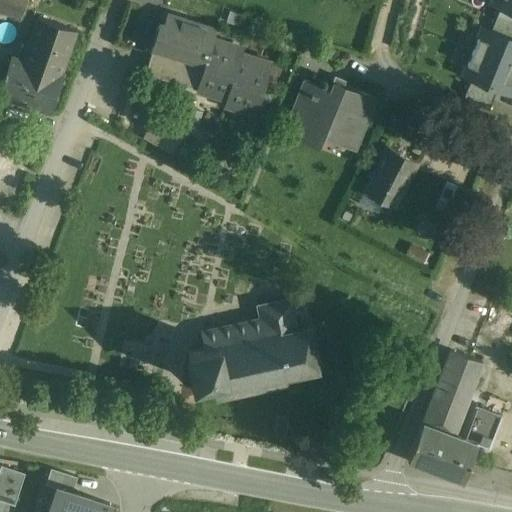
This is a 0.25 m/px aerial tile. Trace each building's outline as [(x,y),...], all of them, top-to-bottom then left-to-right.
[(26,0),(0,0),(0,11),(20,18),(26,0)] [(179,18),(167,15),(167,14),(166,14),(155,49),(205,64),(213,39),(216,29),(214,29),(213,33),(178,22),(179,18)] [(37,15),(21,59),(11,55),(0,87),(0,93),(47,111),(61,72),(59,71),(75,28),(37,15)] [(243,48),(213,39),(205,64),(155,49),(152,59),(149,73),(168,79),(196,88),(196,89),(197,90),(198,88),(226,97),(224,104),(225,105),(226,103),(254,112),(254,113),(255,114),(264,85),(263,85),(270,63),(241,54),(243,48)] [(328,89),(303,79),(282,131),(318,146),(323,135),(355,149),(376,99),(332,80),(328,89)] [(157,113),(147,136),(177,151),(188,128),(157,113)] [(387,146),(363,191),(393,207),(417,161),(387,146)] [(457,185),(446,180),(439,198),(450,203),(457,185)] [(469,189),(457,185),(450,203),(448,207),(460,212),(469,189)] [(418,299),(391,287),(387,297),(384,296),(376,316),(382,319),(381,323),(379,323),(379,325),(392,323),(390,327),(389,327),(389,330),(402,328),(401,331),(399,331),(399,333),(412,331),(416,334),(427,296),(419,292),(418,294),(420,295),(418,299)] [(262,320),(204,332),(203,329),(201,329),(205,347),(187,351),(193,381),(210,378),(215,398),(218,397),(217,395),(282,381),(283,383),(287,382),(285,375),(315,368),(307,327),(296,329),(290,298),(259,305),(262,320)] [(422,420),(453,432),(465,401),(481,360),(450,348),(422,420)] [(465,401),(453,432),(462,436),(474,404),(465,401)] [(474,404),(462,436),(475,441),(489,446),(501,414),(474,404)] [(453,432),(422,420),(407,458),(460,479),(475,441),(462,436),(453,432)] [(55,483),(45,511),(107,511),(111,501),(55,483)]
